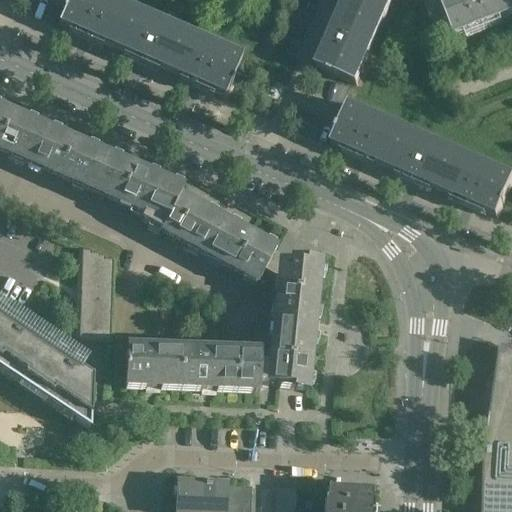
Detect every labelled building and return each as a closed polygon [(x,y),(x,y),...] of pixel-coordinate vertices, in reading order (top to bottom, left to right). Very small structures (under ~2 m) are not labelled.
[(222,101),(223,101),(229,88),(230,89),(232,84),(231,83),(234,76),(241,60),(240,60),(239,61),(98,0),(69,0),(66,8),(65,11),(64,10),(62,15),(63,16),(57,29),(58,29),(59,27),(82,37),(81,39),(89,43),(90,41),(137,61),(136,63),(144,67),(145,65),(192,85),(191,87),(199,91),(200,89),(223,99),(222,101)] [(353,86),(357,88),(357,87),(355,86),(392,0),(348,0),(331,39),(329,38),(326,46),(328,47),(318,70),(316,69),(316,70),(315,70),(321,73),(329,76),(328,77),(333,79),(333,78),(353,86)] [(438,0),(439,0),(455,42),(456,42),(455,40),(511,17),(511,0),(444,0),(440,2),(439,0),(438,0)] [(496,220),(497,221),(503,208),(504,208),(506,203),(505,203),(508,195),(511,185),(511,180),(349,109),(350,107),(349,107),(348,110),(340,127),(339,130),(338,130),(335,135),(336,135),(331,148),(332,149),(333,147),(355,156),(354,159),(363,162),(364,160),(410,181),(409,183),(418,186),(419,184),(465,205),(464,207),(473,210),(474,208),(497,218),(496,220)] [(0,144),(12,116),(0,110),(0,144)] [(0,144),(0,156),(27,168),(42,131),(27,125),(28,123),(12,116),(0,144)] [(27,168),(57,181),(74,142),(58,136),(58,138),(42,131),(27,168)] [(57,181),(87,194),(103,158),(88,151),(89,149),(74,142),(57,181)] [(87,194),(118,207),(134,169),(119,162),(118,164),(103,158),(87,194)] [(139,225),(147,229),(166,185),(149,178),(150,175),(134,169),(118,207),(142,218),(139,225)] [(147,229),(175,244),(195,207),(180,199),(183,192),(166,185),(147,229)] [(175,244),(201,258),(220,223),(206,216),(207,213),(195,207),(175,244)] [(201,258),(231,273),(251,236),(236,228),(235,231),(220,223),(201,258)] [(256,287),(262,277),(272,259),(275,253),(264,247),(265,244),(251,236),(231,273),(256,287)] [(78,345),(104,346),(110,346),(113,264),(105,264),(105,260),(99,260),(100,258),(91,257),(91,254),(82,254),(78,345)] [(273,283),(278,283),(281,264),(272,259),(262,277),(273,283)] [(278,283),(277,293),(319,297),(320,280),(317,280),(319,266),(292,263),(292,265),(281,264),(278,283)] [(277,293),(273,327),(312,331),(313,325),(314,314),(317,314),(319,297),(277,293)] [(0,320),(0,373),(73,422),(89,433),(92,382),(0,320)] [(273,327),(270,359),(312,363),(314,347),(311,346),(312,336),(312,331),(273,327)] [(147,396),(152,396),(153,352),(126,351),(124,392),(147,393),(147,396)] [(157,394),(180,395),(181,353),(153,352),(152,396),(157,396),(157,394)] [(202,398),(207,398),(209,354),(181,353),(180,395),(203,396),(202,398)] [(511,511),(511,353),(511,354),(486,386),(482,511),(511,511)] [(209,354),(207,398),(212,398),(212,396),(235,397),(237,355),(209,354)] [(260,356),(237,355),(235,397),(251,398),(251,396),(258,396),(259,388),(263,388),(264,368),(260,368),(260,356)] [(269,369),(264,368),(263,388),(268,388),(279,390),(279,392),(306,394),(307,379),(310,379),(312,363),(270,359),(269,369)] [(226,511),(228,490),(216,489),(195,488),(178,488),(176,511),(226,511)] [(249,511),(250,490),(228,490),(226,511),(249,511)] [(285,511),(286,491),(275,491),(274,511),(285,511)] [(296,511),(297,492),(286,491),(285,511),(296,511)] [(328,494),(327,511),(370,511),(371,496),(328,494)]
